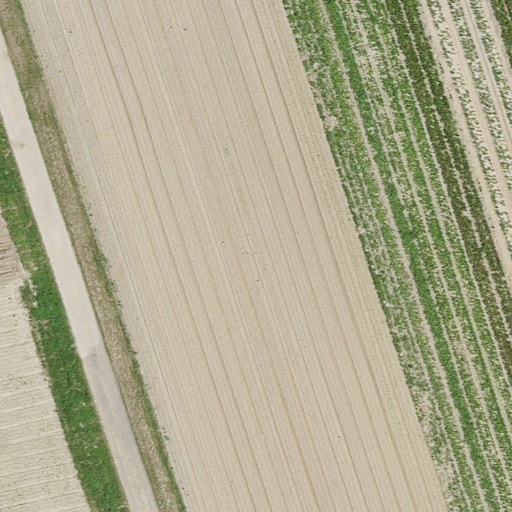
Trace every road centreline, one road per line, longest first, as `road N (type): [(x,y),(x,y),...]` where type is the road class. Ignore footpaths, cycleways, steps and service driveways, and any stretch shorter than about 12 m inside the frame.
road 1 (unclassified): [(0,49),(95,352)]
road 2 (track): [(95,352),(146,511)]
